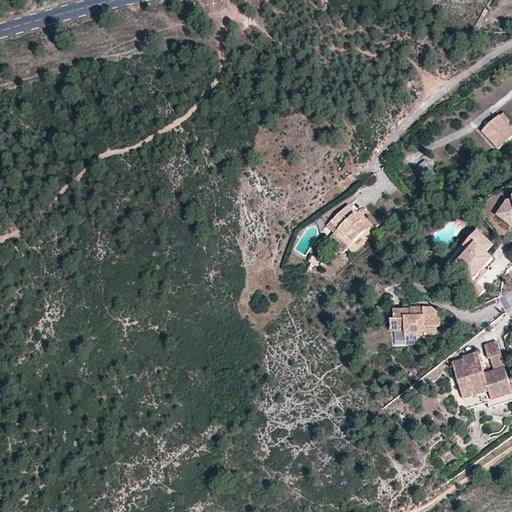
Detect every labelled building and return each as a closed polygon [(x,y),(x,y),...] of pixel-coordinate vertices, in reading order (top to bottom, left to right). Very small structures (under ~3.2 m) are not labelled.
[(498,148),(511,135),(511,128),(499,115),(482,131),(498,148)] [(423,182),(436,172),(426,160),(414,170),(423,182)] [(511,203),(508,204),(498,218),(511,228),(511,203)] [(364,219),(349,205),(326,226),(347,247),(367,228),(361,222),(364,219)] [(341,252),(347,247),(326,226),(321,231),(341,252)] [(375,236),(367,228),(347,247),(355,256),(375,236)] [(495,247),(478,231),(446,265),(455,274),(461,269),(472,279),(474,282),(475,281),(480,275),(485,270),(494,260),(488,254),(495,247)] [(489,273),(485,270),(480,275),(484,278),(489,273)] [(485,291),(475,281),(474,282),(472,279),(462,290),(475,302),(485,291)] [(433,308),(413,309),(411,311),(412,315),(406,316),(406,311),(395,312),(395,321),(391,321),(392,332),(406,331),(406,334),(417,334),(417,339),(426,339),(426,336),(437,335),(436,327),(440,327),(440,319),(437,319),(437,312),(433,308)] [(492,360),(503,356),(499,343),(486,347),(489,360),(492,360)] [(454,364),(459,383),(486,375),(480,354),(465,358),(465,361),(454,364)] [(495,373),(506,369),(503,356),(492,360),(495,373)] [(459,383),(464,400),(490,393),(493,402),(511,395),(511,390),(506,369),(495,373),(486,375),(459,383)]
